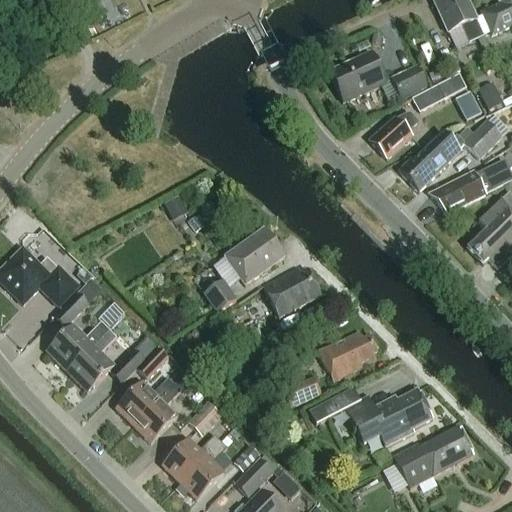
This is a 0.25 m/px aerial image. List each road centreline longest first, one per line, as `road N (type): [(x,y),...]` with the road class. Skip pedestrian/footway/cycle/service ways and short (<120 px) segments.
road 1 (tertiary): [(511,339),(307,129),(273,70)]
road 2 (residential): [(511,467),(289,249)]
road 3 (tertiary): [(10,172),(97,81),(239,2)]
road 4 (unclassified): [(141,511),(0,368)]
road 5 (residential): [(422,0),(273,70)]
